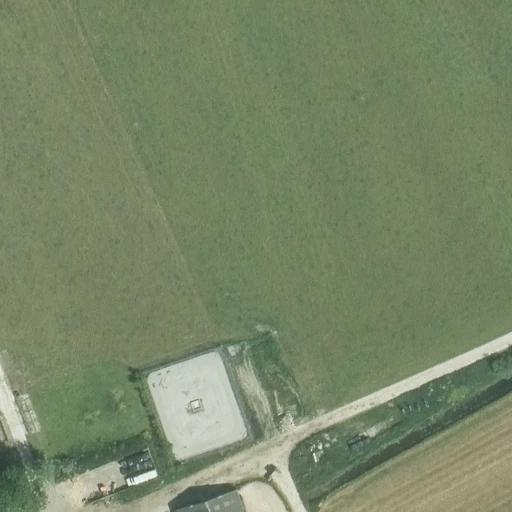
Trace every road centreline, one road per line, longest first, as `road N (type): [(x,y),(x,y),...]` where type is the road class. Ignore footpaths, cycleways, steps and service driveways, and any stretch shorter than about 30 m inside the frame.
road 1 (track): [(511,337),(137,511)]
road 2 (track): [(0,389),(44,511)]
